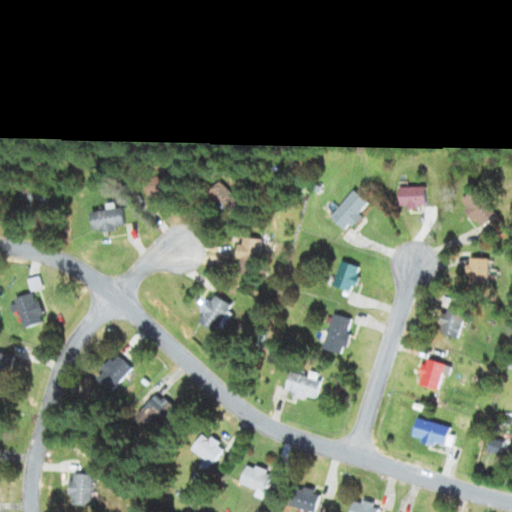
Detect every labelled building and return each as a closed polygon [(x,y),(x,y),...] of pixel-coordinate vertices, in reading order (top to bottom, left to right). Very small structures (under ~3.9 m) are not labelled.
[(428,185),(401,185),(401,206),(429,205),(428,185)] [(373,203),(357,188),(333,213),(350,228),(373,203)] [(109,207),(94,210),(96,230),(121,226),(118,199),(108,200),(109,207)] [(242,272),(262,271),(261,239),(241,240),(242,272)] [(363,267),(344,260),(336,283),(355,289),(363,267)] [(326,345),(346,352),(357,319),(337,312),(326,345)] [(424,384),(442,388),(445,373),(452,375),(454,364),(429,359),(424,384)] [(289,391),(320,398),(324,378),(293,371),(289,391)] [(452,425),(421,419),(417,440),(448,446),(452,425)] [(274,471),(250,461),(241,482),(265,492),(274,471)] [(76,493),(76,502),(95,503),(96,473),(75,472),(74,493),(76,493)] [(354,511),(378,511),(379,501),(355,500),(354,511)]
